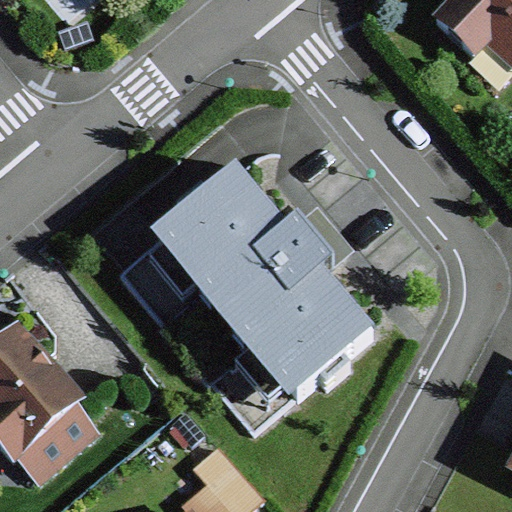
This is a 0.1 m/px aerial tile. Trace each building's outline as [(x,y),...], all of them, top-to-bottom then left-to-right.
[(511,0),(449,0),(445,5),(450,8),(436,23),(473,57),(486,43),(511,67),(511,0)] [(184,222),(162,242),(163,243),(203,291),(194,298),(247,360),(256,353),(296,400),(297,402),(320,383),(326,391),(349,372),(342,364),(371,340),(320,279),(342,260),(322,236),(310,222),(288,240),(237,179),(207,203),(201,196),(178,215),(184,222)] [(254,436),(296,400),(256,353),(247,360),(194,298),(203,291),(163,243),(121,279),(163,329),(160,331),(208,388),(211,386),(254,436)] [(0,349),(17,335),(14,331),(0,342),(0,349)] [(17,459),(79,407),(17,335),(0,349),(0,448),(13,463),(17,459)] [(97,430),(79,407),(17,459),(36,481),(97,430)]
